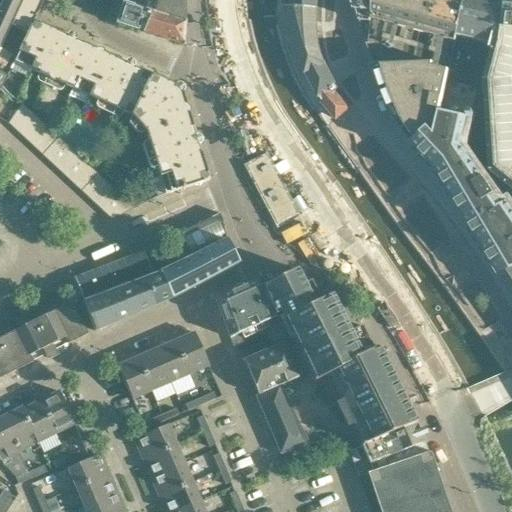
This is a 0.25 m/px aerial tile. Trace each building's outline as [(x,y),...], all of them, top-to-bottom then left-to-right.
[(0,47),(10,25),(21,0),(0,0),(0,2),(0,47)] [(33,21),(43,0),(21,0),(10,25),(27,32),(28,33),(33,21)] [(128,0),(129,0),(128,5),(144,11),(147,0),(128,0)] [(184,20),(184,0),(147,0),(144,11),(149,12),(149,11),(185,22),(185,20),(184,20)] [(284,0),(285,4),(287,14),(289,23),(291,32),(297,52),(301,62),(305,71),(322,101),(323,101),(333,91),(337,88),(325,65),(323,59),(320,52),(319,43),(318,34),(317,27),(317,10),(317,0),(284,0)] [(369,45),(374,0),(353,0),(354,1),(367,44),(369,45)] [(458,39),(467,0),(374,0),(369,45),(367,44),(367,45),(375,66),(374,67),(376,75),(379,83),(380,88),(384,96),(388,105),(393,117),(402,130),(410,142),(412,144),(429,129),(436,135),(447,89),(450,75),(458,39)] [(484,84),(503,0),(467,0),(458,39),(450,75),(484,84)] [(511,0),(503,0),(484,84),(477,115),(466,146),(487,176),(503,198),(504,199),(511,193),(511,270),(508,272),(509,274),(511,278),(511,0)] [(141,33),(149,12),(144,11),(128,5),(122,4),(115,25),(141,33)] [(184,46),(184,26),(184,23),(185,23),(185,22),(149,11),(149,12),(141,33),(184,46)] [(31,70),(50,28),(33,21),(28,33),(27,32),(14,62),(10,69),(28,77),(31,70)] [(90,47),(84,44),(50,28),(31,70),(66,86),(72,88),(90,47)] [(90,96),(108,55),(90,47),(72,88),(68,97),(86,105),(90,96)] [(130,115),(148,74),(108,55),(90,96),(130,115)] [(189,119),(181,93),(175,86),(148,74),(130,115),(145,132),(189,119)] [(477,115),(484,84),(450,75),(447,89),(436,135),(429,129),(412,144),(414,147),(435,170),(466,220),(499,276),(509,274),(508,272),(511,270),(511,211),(505,202),(499,206),(481,181),(487,176),(466,146),(477,115)] [(348,108),(333,91),(323,101),(323,102),(323,103),(337,119),(348,108)] [(134,209),(21,104),(7,124),(111,220),(134,209)] [(200,154),(191,125),(189,119),(145,132),(156,167),(200,154)] [(208,182),(204,167),(200,154),(156,167),(158,175),(151,178),(157,197),(208,182)] [(299,217),(266,154),(243,166),(276,229),(299,217)] [(170,298),(237,262),(226,241),(220,214),(168,240),(175,258),(151,270),(163,301),(170,298)] [(163,301),(151,270),(144,251),(74,278),(94,331),(163,301)] [(260,393),(257,394),(257,396),(260,403),(270,429),(280,456),(309,445),(340,433),(353,428),(361,446),(416,424),(378,347),(372,350),(361,327),(349,332),(331,295),(321,300),(311,281),(303,284),(296,270),(289,273),(286,267),(269,275),(259,279),(274,317),(276,316),(301,377),(280,386),(279,384),(260,393)] [(241,286),(215,298),(218,309),(220,312),(223,323),(231,347),(236,345),(246,342),(242,332),(267,320),(274,317),(259,279),(249,283),(243,286),(241,286)] [(67,294),(63,287),(54,292),(57,299),(67,294)] [(20,317),(38,309),(35,302),(17,311),(20,317)] [(44,355),(56,349),(60,356),(65,353),(67,345),(87,335),(71,303),(0,339),(0,346),(13,373),(33,363),(32,361),(44,355)] [(208,366),(195,335),(193,333),(174,341),(189,374),(208,366)] [(298,376),(284,341),(271,347),(268,339),(239,351),(257,394),(260,393),(279,384),(298,376)] [(189,374),(174,341),(155,350),(169,383),(189,374)] [(0,379),(13,373),(0,346),(0,379)] [(155,350),(136,358),(151,391),(156,403),(174,394),(169,383),(155,350)] [(151,391),(136,358),(116,367),(132,400),(151,391)] [(75,424),(58,392),(39,401),(56,434),(75,424)] [(215,399),(213,393),(199,399),(202,405),(215,399)] [(202,405),(199,399),(185,405),(187,411),(202,405)] [(22,410),(21,411),(37,443),(47,438),(55,434),(56,434),(39,401),(22,410)] [(0,461),(0,462),(37,443),(21,411),(22,410),(21,408),(0,418),(0,461)] [(178,415),(176,409),(162,415),(164,421),(178,415)] [(164,421),(162,415),(148,421),(150,427),(164,421)] [(209,431),(203,416),(196,419),(203,434),(209,431)] [(372,473),(428,449),(425,443),(416,424),(361,446),(360,446),(372,473)] [(175,445),(167,426),(133,440),(142,460),(175,445)] [(215,445),(209,431),(203,434),(209,448),(215,445)] [(184,464),(175,445),(142,460),(150,479),(184,464)] [(449,511),(442,491),(429,454),(428,449),(372,473),(368,474),(381,511),(380,511),(449,511)] [(69,463),(83,456),(81,450),(66,457),(69,463)] [(355,450),(348,452),(348,453),(353,465),(360,462),(355,450)] [(109,474),(100,454),(67,469),(75,489),(109,474)] [(225,468),(219,454),(213,457),(219,471),(225,468)] [(69,463),(66,457),(52,463),(55,468),(69,463)] [(192,483),(184,464),(150,479),(158,498),(192,483)] [(32,479),(46,473),(43,467),(29,473),(32,479)] [(231,482),(225,468),(219,471),(225,485),(231,482)] [(17,485),(32,479),(29,473),(15,479),(17,485)] [(117,492),(109,474),(75,489),(83,507),(117,492)] [(164,511),(177,511),(200,502),(192,483),(158,498),(164,511)] [(44,502),(38,488),(33,491),(39,504),(44,502)] [(0,511),(5,511),(15,498),(3,490),(0,494),(0,511)] [(241,506),(235,491),(229,494),(235,509),(241,506)] [(85,511),(122,511),(125,511),(117,492),(83,507),(85,511)] [(48,511),(44,502),(39,504),(42,511),(48,511)] [(204,511),(200,502),(177,511),(204,511)]
